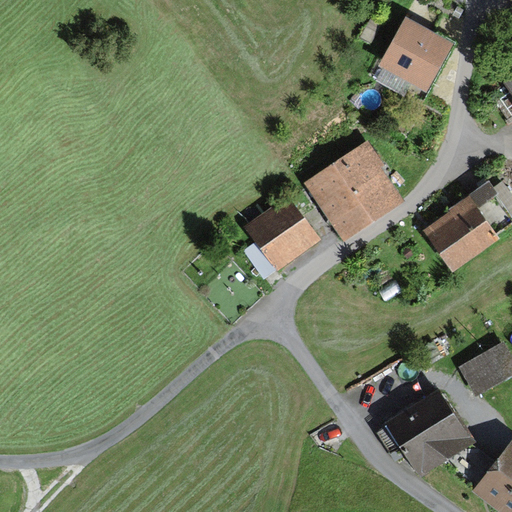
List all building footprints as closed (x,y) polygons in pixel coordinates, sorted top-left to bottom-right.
[(447,46),(407,24),(385,65),(425,87),(447,46)] [(367,153),(316,186),(348,232),(398,199),(367,153)] [(428,223),(455,259),(498,227),(471,191),(428,223)] [(277,265),(318,237),(291,197),(249,225),(277,265)] [(483,336),(449,358),(464,382),(499,360),(483,336)] [(390,419),(419,468),(468,440),(439,390),(390,419)] [(511,503),(511,449),(488,489),(511,503)]
